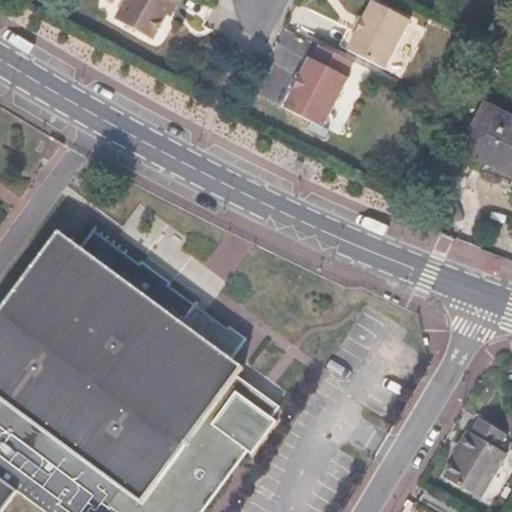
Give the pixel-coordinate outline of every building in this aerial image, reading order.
[(182,0),(128,0),(118,19),(156,40),(169,15),(175,4),(179,6),(182,0)] [(387,69),(412,20),(375,1),(350,51),(387,69)] [(175,4),(170,15),(173,17),(179,6),(175,4)] [(348,76),(355,62),(321,45),(314,60),(312,59),(286,108),(324,127),(350,77),(348,76)] [(511,175),(511,115),(486,102),(462,150),(511,175)] [(235,374),(242,364),(181,319),(192,302),(166,283),(169,278),(142,258),(138,263),(92,229),(79,245),(56,228),(0,305),(0,508),(15,488),(47,511),(195,511),(244,444),(249,448),(271,417),(266,413),(274,402),(235,374)] [(505,432),(479,417),(444,477),(482,498),(508,452),(498,446),(505,432)]
